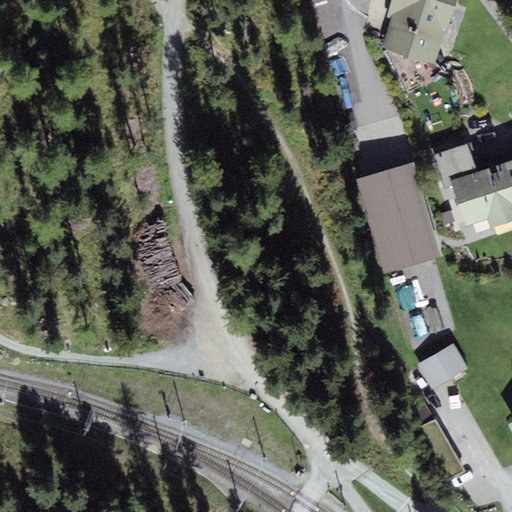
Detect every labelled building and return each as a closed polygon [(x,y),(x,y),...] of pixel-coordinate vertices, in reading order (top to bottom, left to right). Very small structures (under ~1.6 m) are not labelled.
[(393,0),(389,16),(391,17),(445,33),(447,33),(456,0),(393,0)] [(436,64),(445,33),(391,17),(382,48),(436,64)] [(445,188),(453,185),(466,227),(488,220),(491,229),(511,221),(511,160),(478,171),(469,143),(434,154),(445,188)] [(384,274),(442,257),(414,163),(356,180),(384,274)] [(468,369),(454,344),(419,365),(433,389),(468,369)] [(465,471),(436,419),(411,433),(440,484),(465,471)]
